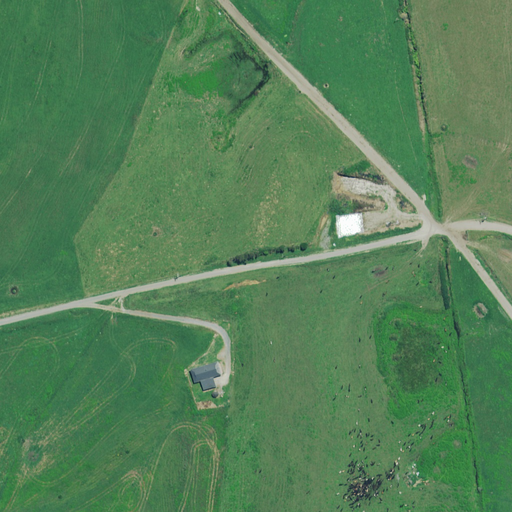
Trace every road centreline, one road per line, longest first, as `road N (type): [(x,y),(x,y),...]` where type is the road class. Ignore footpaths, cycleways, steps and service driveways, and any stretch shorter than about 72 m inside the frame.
road 1 (unclassified): [(0,322),(466,224),(511,230)]
road 2 (track): [(435,230),(222,0)]
